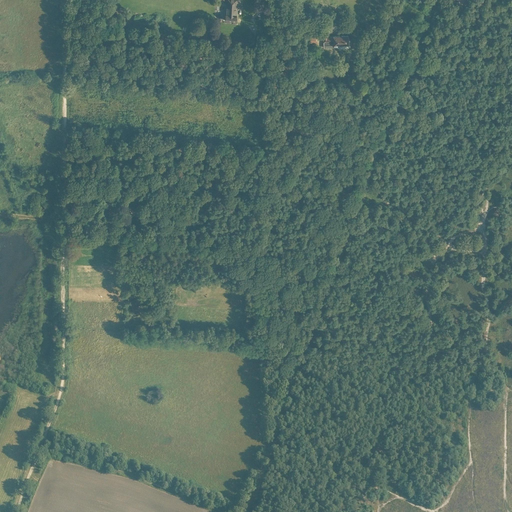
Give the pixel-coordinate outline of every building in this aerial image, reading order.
[(223,0),(226,2),(226,6),(227,6),(227,15),(226,15),(226,21),(232,21),(232,23),(236,23),(237,3),(237,0),(223,0)] [(349,42),(349,40),(348,40),(348,35),(323,37),(323,42),(333,41),(333,45),(334,46),(339,46),(339,45),(348,44),(348,43),(349,42)] [(277,48),(280,63),(288,61),(285,46),(277,48)] [(126,213),(130,214),(136,216),(137,212),(131,210),(132,207),(128,206),(126,213)] [(137,301),(130,303),(134,313),(141,311),(137,301)]
